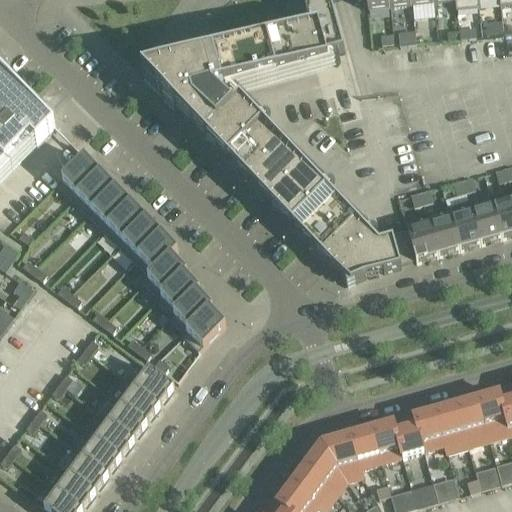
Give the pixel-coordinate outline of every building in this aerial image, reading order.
[(233,116),(214,98),(329,65),(327,59),(345,54),(329,0),(304,0),(308,34),(143,81),(196,134),(344,281),(348,291),(355,287),(355,286),(365,282),(402,272),(401,268),(416,264),(407,234),(392,239),(393,243),(380,247),(368,235),(241,108),(233,116)] [(366,0),(368,13),(390,11),(389,0),(366,0)] [(412,9),(411,0),(389,0),(390,11),(412,9)] [(411,0),(412,9),(434,7),(433,0),(411,0)] [(479,2),(478,2),(477,0),(455,0),(456,4),(455,4),(456,14),(480,11),(479,2)] [(511,0),(498,0),(500,9),(511,8),(511,0)] [(475,31),(459,33),(459,35),(460,43),(476,41),(475,31)] [(415,35),(398,37),(399,50),(417,48),(415,35)] [(460,43),(459,35),(447,36),(448,44),(460,43)] [(393,38),(381,39),(382,52),(394,51),(393,38)] [(37,150),(55,132),(40,117),(32,109),(3,81),(2,80),(0,77),(0,176),(27,150),(29,148),(27,147),(31,143),(37,149),(36,149),(37,150)] [(73,205),(101,178),(84,162),(57,189),(73,205)] [(499,188),(509,185),(505,173),(496,176),(499,188)] [(116,193),(101,178),(73,205),(88,221),(116,193)] [(463,185),(466,197),(476,194),(473,183),(463,185)] [(454,188),(457,200),(466,197),(463,185),(454,188)] [(88,221),(104,236),(131,208),(116,193),(88,221)] [(490,199),(493,209),(502,242),(511,239),(511,196),(511,193),(490,199)] [(421,197),(424,209),(433,207),(430,195),(421,197)] [(411,200),(414,212),(424,209),(421,197),(411,200)] [(450,221),(460,254),(481,248),(472,215),(469,205),(448,211),(450,221)] [(104,236),(119,251),(147,223),(131,208),(104,236)] [(472,215),(481,248),(502,242),(493,209),(472,215)] [(460,254),(450,221),(429,227),(439,260),(460,254)] [(134,266),(162,238),(147,223),(119,251),(134,266)] [(429,227),(407,233),(407,234),(416,264),(416,267),(439,260),(429,227)] [(24,236),(19,243),(29,250),(34,243),(24,236)] [(178,254),(162,238),(134,266),(149,281),(150,282),(171,260),(172,261),(178,254)] [(150,282),(149,281),(143,287),(158,302),(159,303),(184,278),(185,278),(187,276),(172,261),(171,260),(150,282)] [(0,270),(0,272),(6,277),(13,267),(6,262),(0,270)] [(28,265),(23,272),(33,279),(38,272),(28,265)] [(38,272),(33,279),(42,286),(47,280),(38,272)] [(158,302),(156,305),(171,320),(172,321),(197,295),(197,296),(200,294),(185,278),(184,278),(159,303),(158,302)] [(21,286),(14,296),(20,300),(27,305),(35,295),(21,286)] [(63,291),(58,298),(68,305),(72,298),(63,291)] [(172,321),(171,320),(168,322),(184,338),(210,313),(210,314),(213,311),(197,296),(197,295),(172,321)] [(72,298),(68,305),(77,312),(82,306),(72,298)] [(0,312),(0,327),(7,332),(15,322),(0,312)] [(184,338),(181,340),(198,357),(226,329),(210,314),(210,313),(184,338)] [(98,317),(93,324),(102,331),(107,325),(98,317)] [(102,331),(112,338),(117,332),(107,325),(102,331)] [(142,351),(133,344),(128,350),(137,357),(142,351)] [(93,345),(85,354),(92,359),(99,350),(93,345)] [(142,351),(137,357),(147,365),(152,358),(142,351)] [(85,369),(92,359),(85,354),(78,364),(85,369)] [(165,378),(170,371),(160,364),(155,370),(165,378)] [(130,388),(161,411),(175,393),(143,369),(130,388)] [(73,384),(67,379),(60,389),(66,394),(73,384)] [(148,428),(161,411),(130,388),(117,405),(148,428)] [(59,404),(66,394),(60,389),(52,399),(59,404)] [(511,438),(511,395),(499,399),(511,439),(511,438)] [(499,399),(478,405),(489,445),(511,439),(499,399)] [(117,405),(104,422),(136,446),(148,428),(117,405)] [(489,445),(478,405),(457,411),(468,451),(489,445)] [(436,417),(445,450),(447,457),(468,451),(457,411),(436,417)] [(48,419),(41,414),(34,424),(40,429),(48,419)] [(445,450),(436,417),(414,423),(424,456),(445,450)] [(123,463),(136,446),(104,422),(91,440),(123,463)] [(414,423),(393,429),(403,462),(424,456),(414,423)] [(34,424),(27,433),(33,438),(40,429),(34,424)] [(403,462),(393,429),(372,435),(382,468),(403,462)] [(372,435),(351,441),(360,472),(362,476),(361,474),(382,468),(372,435)] [(110,480),(123,463),(91,440),(78,457),(110,480)] [(360,472),(351,441),(322,449),(347,486),(363,481),(362,476),(360,472)] [(15,463),(22,453),(15,449),(8,458),(15,463)] [(322,449),(304,473),(330,492),(333,496),(337,499),(347,486),(322,449)] [(453,468),(473,465),(471,454),(452,457),(453,468)] [(65,474),(97,498),(110,480),(78,457),(65,474)] [(8,458),(1,468),(7,473),(15,463),(8,458)] [(486,474),(491,493),(500,490),(495,471),(486,474)] [(304,473),(291,491),(319,511),(327,511),(337,499),(333,496),(304,473)] [(498,476),(502,490),(511,487),(508,473),(498,476)] [(52,491),(79,511),(86,511),(97,498),(65,474),(52,491)] [(468,487),(471,498),(481,496),(478,484),(468,487)] [(443,486),(433,488),(439,508),(448,505),(443,486)] [(423,511),(439,508),(433,488),(412,494),(416,511),(423,511)] [(79,511),(52,491),(39,510),(41,511),(79,511)] [(291,491),(278,508),(282,511),(318,511),(319,511),(291,491)] [(391,500),(388,491),(376,494),(379,504),(391,500)] [(391,500),(394,511),(416,511),(412,494),(391,500)]
